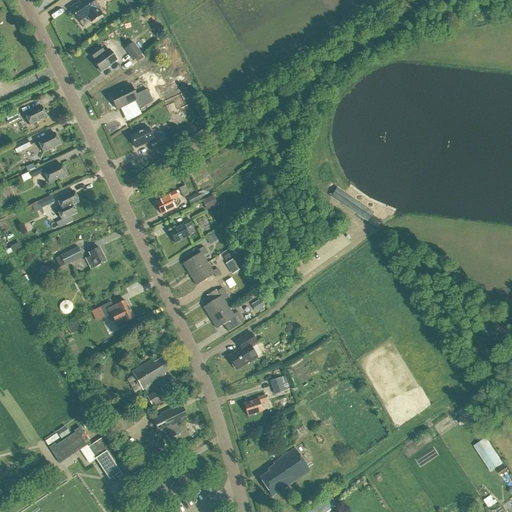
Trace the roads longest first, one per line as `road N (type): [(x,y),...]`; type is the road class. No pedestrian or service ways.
road 1 (tertiary): [(243,511),(210,393),(23,0)]
road 2 (track): [(119,198),(406,0)]
